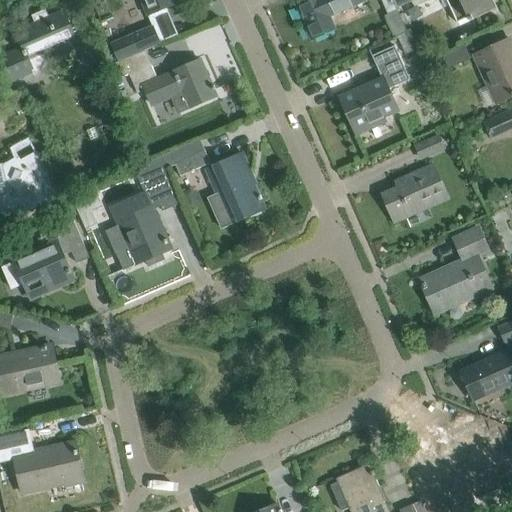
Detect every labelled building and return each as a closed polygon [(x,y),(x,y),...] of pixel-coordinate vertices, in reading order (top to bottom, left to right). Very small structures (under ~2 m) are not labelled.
[(140,0),(147,16),(176,4),(174,0),(140,0)] [(307,0),(298,4),(307,24),(304,25),(311,40),(329,32),(337,29),(330,15),(363,0),(307,0)] [(394,0),(398,8),(416,0),(394,0)] [(446,0),(457,23),(467,18),(468,22),(477,18),(495,9),(490,0),(446,0)] [(397,10),(384,16),(393,37),(406,31),(407,31),(397,10)] [(23,48),(0,57),(0,70),(5,83),(24,76),(34,71),(35,75),(38,73),(39,73),(42,70),(43,68),(44,67),(44,65),(44,62),(44,61),(44,59),(44,57),(44,56),(43,54),(76,40),(71,29),(64,11),(48,18),(47,15),(34,20),(36,23),(16,32),(23,48)] [(135,34),(111,44),(118,61),(159,43),(152,27),(135,34)] [(406,31),(393,37),(394,39),(397,38),(405,55),(415,51),(406,33),(407,33),(406,31)] [(491,47),(473,55),(496,104),(509,98),(511,96),(511,44),(509,39),(491,47)] [(383,79),(340,97),(356,136),(357,135),(355,130),(374,122),(399,111),(388,88),(409,79),(401,59),(395,46),(373,56),(378,68),(383,79)] [(465,46),(439,58),(445,71),(471,59),(465,46)] [(150,65),(128,74),(137,94),(145,91),(151,106),(182,93),(188,108),(198,104),(216,96),(214,90),(216,89),(214,85),(212,86),(201,60),(183,68),(156,79),(150,65)] [(21,90),(9,95),(17,112),(28,107),(21,90)] [(511,111),(484,124),(491,138),(511,128),(511,111)] [(439,135),(415,146),(420,159),(445,148),(439,135)] [(200,139),(163,156),(168,168),(175,165),(180,176),(211,162),(200,139)] [(224,162),(207,169),(217,193),(207,198),(221,228),(226,226),(264,209),(260,200),(262,199),(260,195),(259,196),(253,183),(251,184),(247,175),(251,173),(242,154),(224,162)] [(116,226),(105,231),(115,255),(117,254),(124,270),(134,266),(146,260),(147,262),(148,266),(152,264),(160,261),(164,259),(162,255),(162,253),(170,250),(168,244),(168,243),(167,239),(166,239),(153,210),(161,207),(163,211),(176,206),(182,203),(180,199),(162,157),(151,162),(134,170),(140,184),(144,193),(141,194),(109,208),(116,226)] [(0,223),(7,222),(46,200),(48,204),(61,197),(49,176),(39,159),(26,166),(19,161),(2,165),(0,165),(0,223)] [(398,188),(383,195),(394,222),(413,214),(448,198),(434,166),(422,171),(414,174),(396,182),(398,188)] [(46,247),(14,261),(31,299),(49,291),(48,291),(73,280),(70,273),(71,273),(69,268),(68,269),(60,252),(70,248),(77,263),(90,258),(82,239),(73,221),(50,231),(41,236),(46,247)] [(438,272),(420,280),(435,313),(453,305),(482,292),(493,287),(480,256),(490,251),(480,227),(453,238),(463,261),(438,272)] [(0,311),(0,326),(10,329),(14,315),(0,311)] [(511,322),(499,328),(505,343),(506,343),(509,350),(511,348),(511,322)] [(42,349),(0,358),(0,394),(41,386),(60,381),(52,346),(46,348),(46,347),(41,348),(42,349)] [(477,364),(460,371),(472,397),(482,393),(511,379),(511,356),(509,350),(483,362),(484,365),(479,367),(477,364)] [(35,426),(0,434),(0,441),(2,449),(38,440),(35,426)] [(494,442),(439,465),(442,472),(453,496),(485,483),(488,490),(510,481),(502,460),(494,442)] [(55,447),(13,457),(21,493),(63,483),(83,479),(77,455),(78,454),(77,450),(76,450),(75,443),(55,447)] [(338,482),(330,485),(342,511),(349,509),(350,511),(416,511),(413,504),(399,510),(400,511),(389,511),(374,476),(375,475),(373,471),(372,471),(369,464),(336,478),(338,482)] [(449,511),(441,492),(427,498),(433,511),(449,511)]
